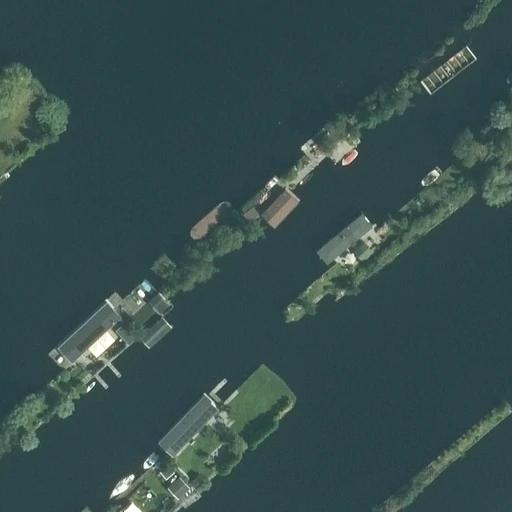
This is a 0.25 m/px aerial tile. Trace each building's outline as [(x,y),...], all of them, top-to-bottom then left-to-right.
[(284,191),(261,215),(275,229),(298,205),(284,191)] [(253,205),(242,214),(248,221),(259,213),(253,205)] [(310,249),(323,264),(368,228),(356,212),(310,249)] [(366,241),(355,250),(362,258),(373,249),(366,241)] [(159,292),(150,300),(160,311),(169,303),(159,292)] [(47,352),(62,370),(118,319),(103,302),(48,351),(47,352)] [(164,435),(176,446),(205,415),(193,404),(164,435)] [(168,464),(161,470),(165,475),(172,469),(168,464)] [(199,474),(190,482),(196,488),(204,480),(199,474)] [(170,487),(179,497),(191,486),(182,476),(170,487)]
